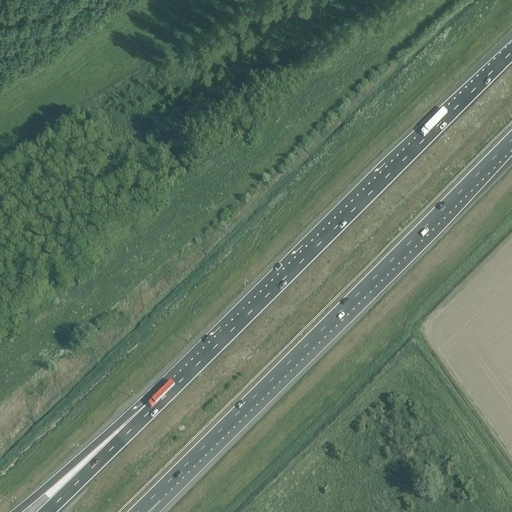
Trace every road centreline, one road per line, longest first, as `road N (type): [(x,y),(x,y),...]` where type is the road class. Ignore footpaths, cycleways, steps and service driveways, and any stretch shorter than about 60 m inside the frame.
road 1 (motorway): [(511,50),(153,408)]
road 2 (motorway): [(156,493),(511,140)]
road 3 (motorway): [(153,408),(93,445),(17,511)]
road 4 (motorway): [(153,408),(46,511)]
